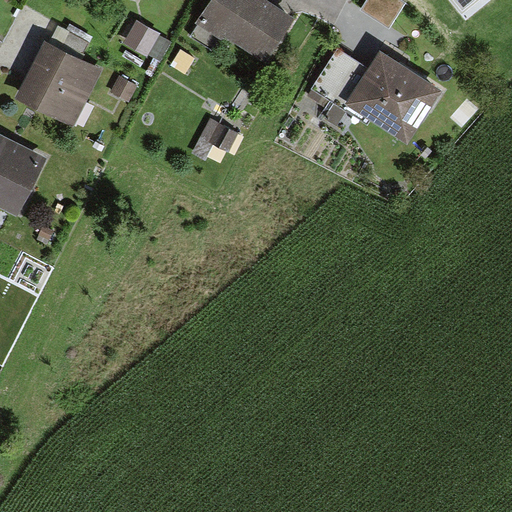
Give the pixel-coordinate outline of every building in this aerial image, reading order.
[(298,25),(257,0),(218,0),(201,27),(270,70),(298,25)] [(157,37),(137,26),(127,45),(147,56),(157,37)] [(98,71),(48,48),(23,103),(73,125),(98,71)] [(370,75),(338,54),(309,98),(325,108),(334,95),(410,144),(443,93),(384,55),(370,75)] [(138,90),(121,83),(114,99),(132,106),(138,90)] [(243,138),(209,122),(194,154),(211,162),(218,146),(235,154),(243,138)] [(44,164),(0,142),(0,206),(19,216),(44,164)]
